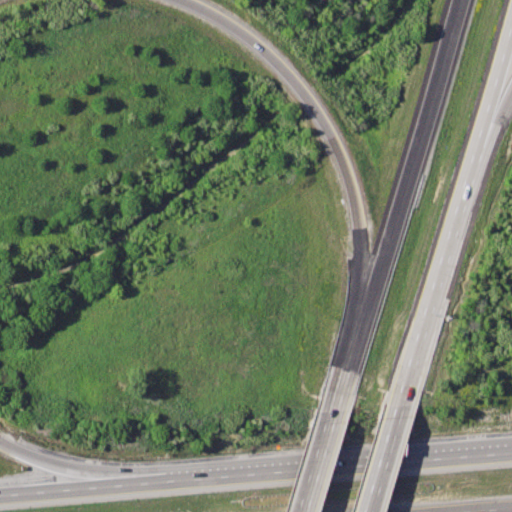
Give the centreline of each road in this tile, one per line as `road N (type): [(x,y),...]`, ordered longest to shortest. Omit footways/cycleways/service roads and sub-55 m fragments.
road 1 (motorway): [(96,487),(0,441),(202,7),(254,39),(318,112),(355,211),(363,315)]
road 2 (motorway): [(511,452),(96,487)]
road 3 (motorway): [(457,0),(363,315)]
road 4 (motorway): [(400,382),(483,115)]
road 5 (motorway): [(361,511),(400,382)]
